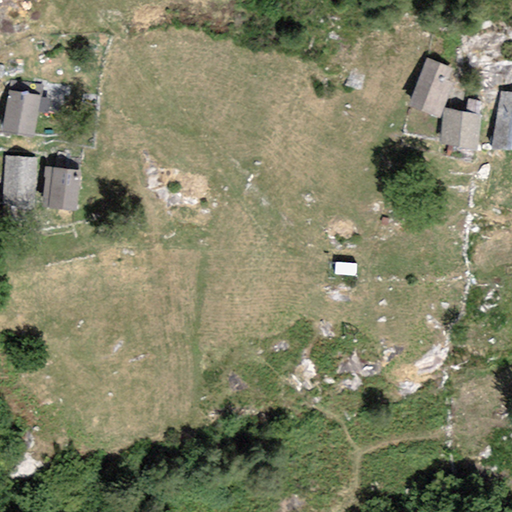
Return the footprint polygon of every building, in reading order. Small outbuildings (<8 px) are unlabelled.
[(455,72),(425,59),(408,101),(438,113),(441,105),(455,72)] [(41,85),(12,81),(4,135),(33,139),(41,85)] [(511,91),(500,90),(490,146),(511,143),(511,91)] [(480,114),(441,105),(440,139),(475,148),(480,114)] [(36,158),(7,155),(1,219),(30,221),(36,158)] [(82,174),(46,170),(41,213),(77,217),(82,174)]
